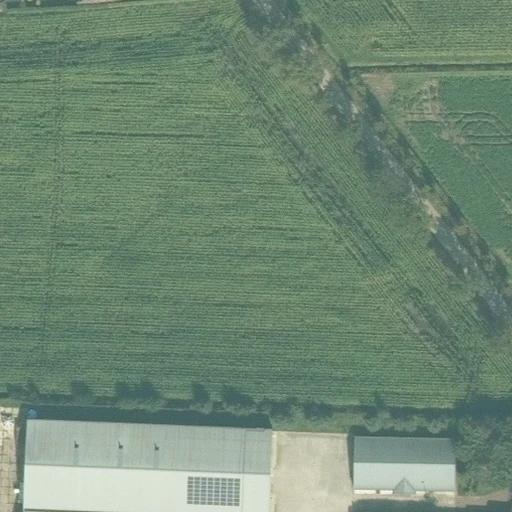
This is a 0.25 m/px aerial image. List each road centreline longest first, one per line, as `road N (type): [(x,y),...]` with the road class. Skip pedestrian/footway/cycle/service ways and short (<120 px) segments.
road 1 (unclassified): [(511,310),(282,0)]
road 2 (unknown): [(511,482),(493,498),(432,503),(312,484)]
